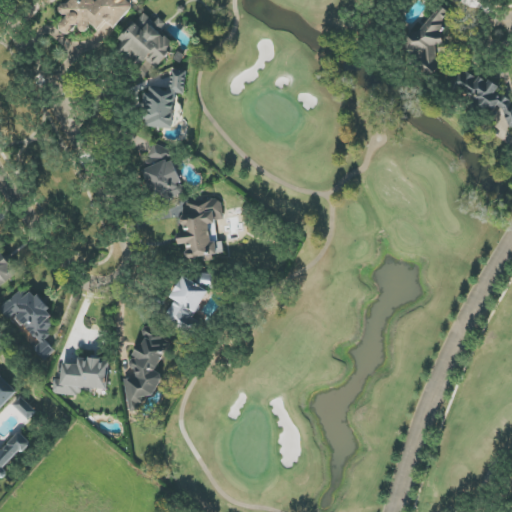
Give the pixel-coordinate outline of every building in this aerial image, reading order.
[(135,6),(128,0),(99,0),(98,2),(96,0),(68,0),(59,10),(67,17),(58,27),(68,36),(77,26),(85,32),(91,25),(106,38),(135,6)] [(157,70),(177,47),(160,32),(164,27),(145,11),(121,40),(127,46),(123,51),(141,66),(145,60),(157,70)] [(441,71),(436,47),(450,44),(444,17),(404,25),(409,53),(426,50),(429,61),(419,63),(422,74),(441,71)] [(174,129),(176,94),(185,94),(187,71),(172,70),(170,87),(148,85),(145,127),(174,129)] [(511,127),(511,100),(500,94),(497,85),(480,74),(474,76),(465,70),(457,73),(453,80),(458,93),(470,101),(472,106),(484,113),(500,108),(504,110),(510,128),(511,127)] [(174,160),(170,162),(164,146),(147,152),(152,165),(143,168),(156,204),(186,193),(174,160)] [(187,261),(225,256),(223,242),(218,242),(216,221),(224,220),(221,198),(186,202),(187,214),(182,215),(184,233),(178,234),(180,246),(185,245),(187,261)] [(0,287),(19,274),(0,249),(0,287)] [(172,298),(176,300),(165,320),(191,334),(198,321),(194,318),(209,290),(184,276),(172,298)] [(40,344),(36,348),(38,350),(52,336),(48,331),(54,325),(46,317),(52,311),(33,290),(25,297),(20,291),(0,309),(0,310),(9,320),(13,315),(40,344)] [(124,380),(131,412),(139,410),(144,397),(156,395),(163,375),(159,373),(170,341),(165,340),(164,333),(145,326),(144,329),(147,342),(139,344),(130,367),(135,368),(137,377),(124,380)] [(111,361),(79,358),(79,364),(63,363),(62,380),(55,379),(54,393),(92,396),(93,389),(109,390),(111,361)] [(0,466),(3,470),(30,442),(19,432),(0,451),(0,410),(17,392),(0,376),(0,466)]
